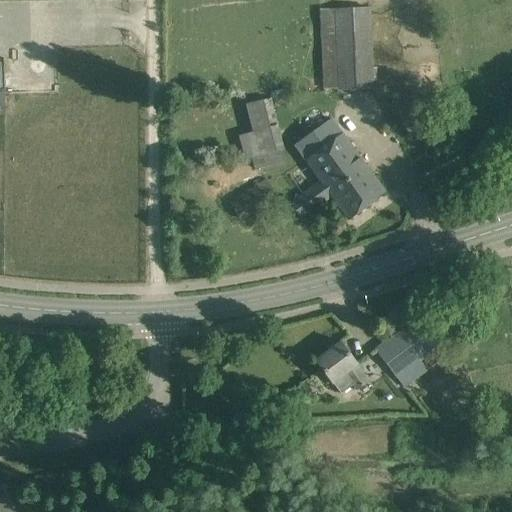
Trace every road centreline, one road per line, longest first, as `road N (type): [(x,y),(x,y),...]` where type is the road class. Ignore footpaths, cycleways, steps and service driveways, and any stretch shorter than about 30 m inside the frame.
road 1 (secondary): [(160,313),(266,301),(511,229)]
road 2 (track): [(153,0),(161,291)]
road 3 (unclassified): [(160,313),(161,390),(146,411),(86,439),(0,451)]
road 4 (secondary): [(160,313),(0,308)]
